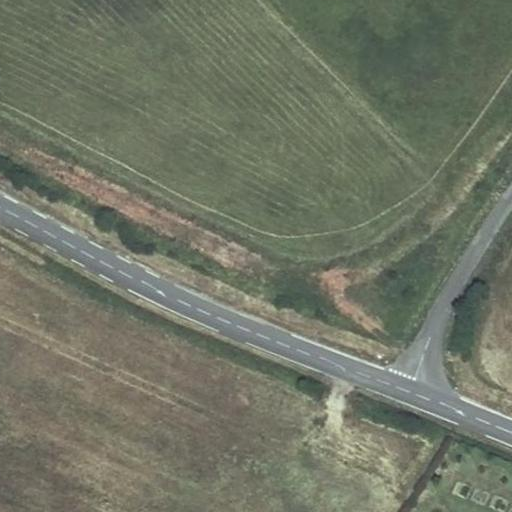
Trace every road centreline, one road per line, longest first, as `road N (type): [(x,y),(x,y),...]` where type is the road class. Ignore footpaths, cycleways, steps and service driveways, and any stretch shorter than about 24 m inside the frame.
road 1 (tertiary): [(0,207),(200,310),(408,392)]
road 2 (unclassified): [(408,392),(451,293),(511,197)]
